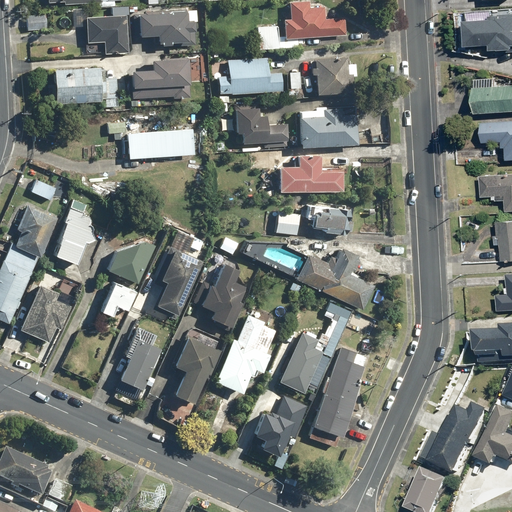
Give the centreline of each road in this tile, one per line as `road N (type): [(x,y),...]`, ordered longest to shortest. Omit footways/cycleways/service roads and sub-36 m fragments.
road 1 (residential): [(415,0),(433,336),(358,511)]
road 2 (secondary): [(0,382),(190,467)]
